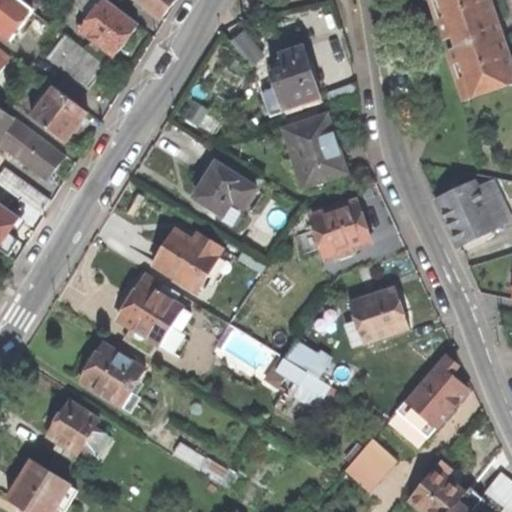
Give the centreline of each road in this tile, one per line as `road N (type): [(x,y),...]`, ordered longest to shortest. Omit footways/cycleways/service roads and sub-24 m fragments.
road 1 (residential): [(372,0),(401,168),(511,415)]
road 2 (residential): [(0,349),(214,0)]
